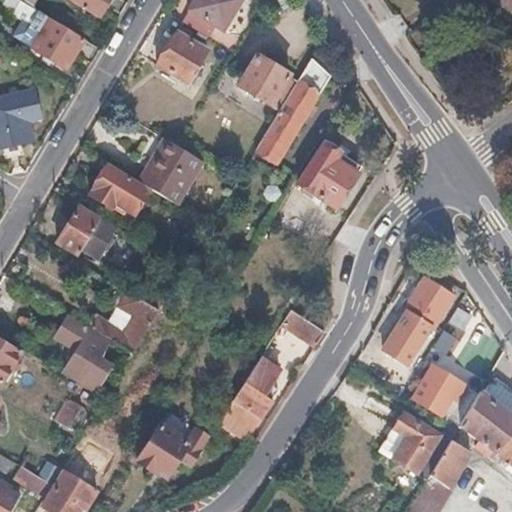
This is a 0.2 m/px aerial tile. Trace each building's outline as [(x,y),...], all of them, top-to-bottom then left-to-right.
[(35,31),(40,34),(31,47),(65,68),(83,39),(30,7),(20,1),(19,0),(18,0),(7,0),(4,5),(14,11),(12,15),(29,26),(31,23),(38,27),(35,31)] [(74,0),(98,15),(107,0),(74,0)] [(240,0),(196,0),(189,12),(222,31),(240,0)] [(484,0),(502,12),(510,0),(484,0)] [(206,52),(176,33),(156,66),(186,84),(206,52)] [(296,82),(256,56),(236,86),(277,112),(296,82)] [(310,59),(296,82),(277,112),(253,152),(276,165),(329,78),(310,59)] [(0,149),(31,143),(27,125),(37,122),(30,92),(0,98),(0,149)] [(174,146),(164,140),(138,182),(149,189),(174,204),(200,162),(174,146)] [(321,143),(304,171),(342,195),(355,175),(333,161),(338,154),(321,143)] [(338,154),(333,161),(355,175),(359,167),(338,154)] [(138,182),(108,164),(89,195),(122,215),(126,209),(133,213),(149,189),(138,182)] [(73,215),(54,203),(33,237),(52,248),(56,241),(73,215)] [(77,208),(73,215),(56,241),(76,253),(79,248),(85,252),(98,231),(91,227),(96,220),(77,208)] [(208,225),(197,219),(185,238),(196,245),(208,225)] [(182,268),(170,260),(145,301),(157,308),(162,301),(167,292),(182,268)] [(187,260),(182,268),(167,292),(179,300),(199,268),(187,260)] [(450,299),(421,280),(400,312),(403,314),(378,352),(401,367),(426,330),(429,332),(450,299)] [(104,296),(127,309),(115,327),(98,317),(91,327),(108,337),(132,351),(157,308),(145,301),(112,282),(104,296)] [(167,292),(162,301),(207,328),(212,320),(179,300),(167,292)] [(287,312),(279,325),(312,346),(321,332),(287,312)] [(21,350),(0,337),(0,383),(1,384),(21,350)] [(108,337),(102,345),(126,359),(132,351),(108,337)] [(111,364),(79,345),(61,372),(94,391),(111,364)] [(262,350),(258,358),(275,369),(281,361),(264,348),(262,350)] [(275,369),(258,358),(217,420),(245,440),(270,401),(269,401),(261,396),(268,386),(278,372),(275,369)] [(431,369),(411,401),(438,419),(436,421),(447,428),(450,424),(457,429),(476,396),(464,389),(455,402),(439,391),(447,378),(431,369)] [(511,397),(492,382),(481,397),(511,420),(511,397)] [(276,391),(268,386),(261,396),(269,401),(276,391)] [(476,396),(457,429),(477,443),(473,449),(487,458),(490,452),(511,468),(511,420),(481,397),(477,395),(476,396)] [(88,411),(66,398),(53,419),(75,432),(88,411)] [(389,432),(403,440),(389,463),(411,477),(437,437),(400,415),(389,432)] [(146,444),(137,438),(128,453),(136,459),(134,462),(151,473),(153,470),(163,476),(174,459),(185,441),(184,441),(159,424),(146,444)] [(185,441),(174,459),(187,467),(206,437),(192,428),(184,441),(185,441)] [(447,444),(437,437),(411,477),(423,484),(447,444)] [(447,444),(423,484),(417,494),(405,511),(438,511),(449,495),(445,493),(468,456),(447,444)] [(0,456),(0,471),(4,474),(11,463),(0,456)] [(19,468),(12,479),(41,498),(49,486),(19,468)] [(83,485),(59,472),(41,508),(48,511),(76,511),(81,503),(86,505),(95,490),(91,488),(93,483),(86,479),(83,485)] [(0,511),(5,511),(16,495),(0,485),(0,511)]
